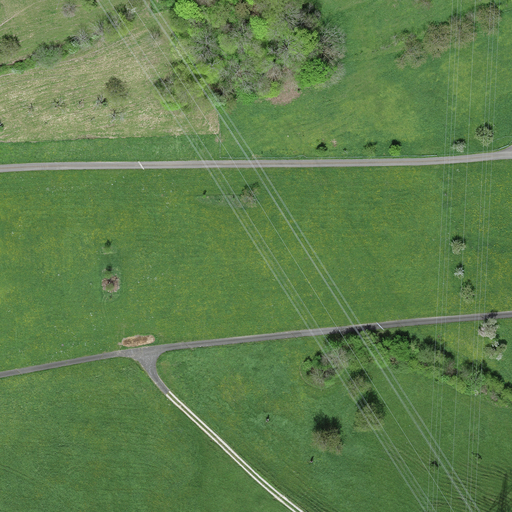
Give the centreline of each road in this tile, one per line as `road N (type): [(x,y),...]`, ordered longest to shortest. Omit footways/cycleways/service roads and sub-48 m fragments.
road 1 (unclassified): [(0,169),(511,156)]
road 2 (track): [(403,323),(140,350),(165,391)]
road 3 (track): [(299,511),(165,391)]
road 4 (track): [(140,350),(0,374)]
